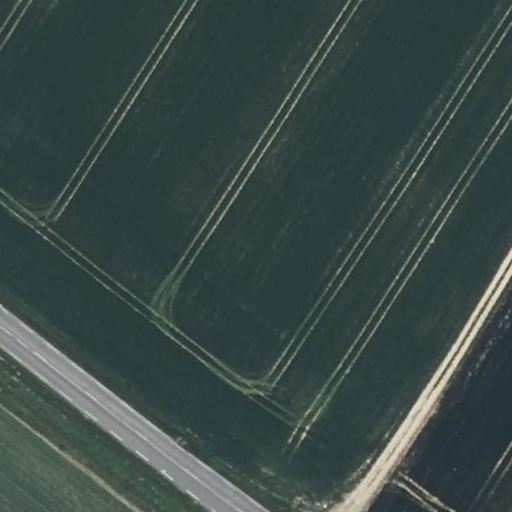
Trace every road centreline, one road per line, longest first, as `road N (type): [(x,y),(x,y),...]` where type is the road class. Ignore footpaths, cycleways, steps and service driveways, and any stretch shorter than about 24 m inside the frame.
road 1 (tertiary): [(0,328),(233,511)]
road 2 (track): [(511,265),(353,511)]
